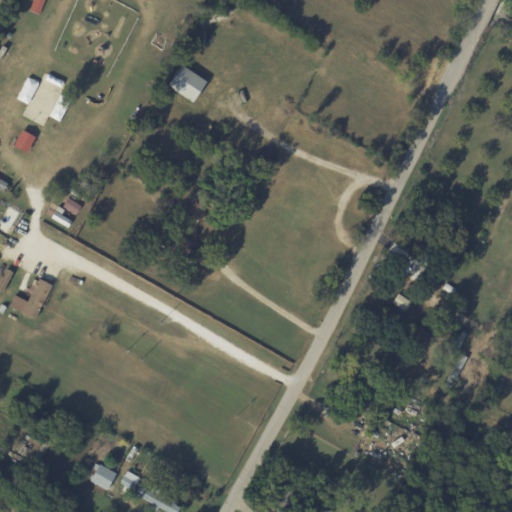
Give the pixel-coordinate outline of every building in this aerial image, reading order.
[(38,14),(44,0),(32,0),(28,10),(38,14)] [(205,82),(191,103),(166,86),(180,65),(205,82)] [(23,114),(45,125),(66,83),(44,72),(23,114)] [(139,92),(132,88),(137,79),(146,84),(142,93),(139,92)] [(34,136),(20,129),(12,146),(26,152),(34,136)] [(78,188),(67,182),(72,172),(73,172),(76,168),(86,173),(78,188)] [(200,218),(197,216),(195,219),(191,217),(189,219),(182,214),(185,209),(188,210),(190,206),(188,204),(194,195),(196,193),(215,205),(210,213),(206,210),(200,218)] [(80,205),(66,198),(62,207),(76,214),(80,205)] [(450,262),(439,257),(442,251),(427,243),(422,253),(409,246),(415,234),(419,236),(425,222),(433,225),(431,229),(442,234),(441,237),(448,240),(451,234),(456,237),(458,232),(463,235),(450,262)] [(194,244),(187,255),(176,248),(182,237),(194,244)] [(51,286),(34,320),(21,313),(37,280),(51,286)] [(446,283),(456,290),(452,297),(450,296),(446,301),(443,299),(447,293),(442,289),(446,283)] [(473,295),(466,308),(461,305),(467,292),(473,295)] [(409,300),(395,293),(391,303),(405,309),(409,300)] [(430,335),(421,352),(404,344),(414,325),(419,328),(419,326),(424,328),(422,331),(430,335)] [(451,329),(453,330),(448,340),(442,337),(448,327),(451,329)] [(93,352),(98,356),(95,360),(81,350),(84,346),(93,352)] [(461,354),(467,358),(451,386),(445,383),(461,354)] [(506,381),(502,389),(496,386),(500,378),(506,381)] [(53,429),(59,433),(32,470),(27,466),(53,429)] [(19,441),(24,446),(20,451),(15,447),(19,441)] [(28,450),(23,458),(24,458),(21,463),(12,458),(13,457),(11,456),(13,454),(14,454),(15,454),(19,457),(24,448),(28,450)] [(47,453),(52,456),(50,461),(44,458),(47,453)] [(115,475),(106,492),(89,482),(90,480),(87,478),(94,465),(98,466),(98,465),(115,475)] [(312,496),(318,499),(312,510),(300,503),(296,510),(292,508),(289,511),(276,511),(272,509),(279,497),(277,495),(285,482),(275,476),(278,471),(288,476),(288,475),(305,485),(302,490),(312,496)] [(124,493),(121,491),(123,487),(120,484),(126,472),(139,479),(133,491),(128,489),(126,493),(124,493)] [(177,511),(162,511),(157,509),(155,511),(153,511),(150,510),(152,506),(134,496),(138,487),(148,493),(151,487),(159,491),(156,497),(163,501),(167,495),(175,499),(172,505),(179,509),(177,511)] [(330,511),(323,511),(326,503),(332,506),(330,511)]
